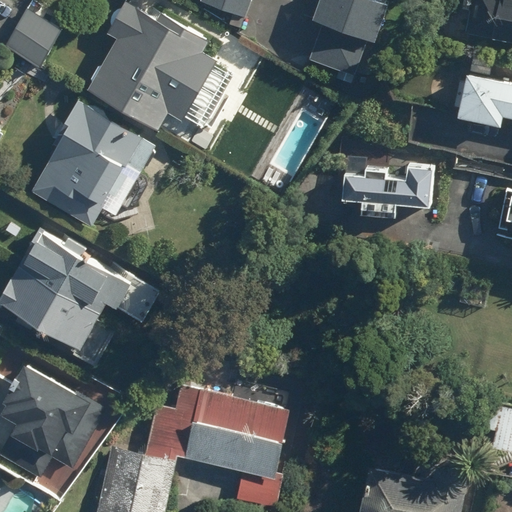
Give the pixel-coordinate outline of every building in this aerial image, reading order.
[(119,36),(90,86),(162,127),(172,109),(186,118),(189,112),(212,126),(235,86),(228,83),(236,70),(221,61),(223,57),(206,47),(213,35),(165,8),(159,18),(127,0),(123,0),(107,29),(119,36)] [(202,0),(202,1),(249,17),(255,0),(202,0)] [(309,0),(305,13),(327,20),(315,60),(358,73),(370,35),(380,38),(392,1),(389,0),(309,0)] [(511,0),(470,0),(466,28),(511,35),(511,0)] [(10,43),(43,63),(65,25),(32,6),(10,43)] [(511,112),(511,79),(472,70),(462,112),(504,122),(507,111),(511,112)] [(85,98),(35,188),(96,223),(106,206),(119,214),(160,141),(85,98)] [(0,144),(8,131),(0,125),(0,144)] [(347,168),(346,196),(366,197),(365,214),(400,216),(401,204),(435,206),(437,164),(412,163),(411,174),(391,173),(391,167),(369,166),(369,170),(347,168)] [(498,235),(511,237),(511,180),(509,180),(498,235)] [(0,298),(0,301),(4,304),(85,347),(111,298),(122,304),(137,276),(90,251),(93,247),(71,235),(66,244),(38,228),(0,298)] [(98,397),(27,358),(13,382),(18,385),(5,408),(21,417),(15,429),(21,433),(8,456),(42,475),(54,454),(58,456),(58,458),(75,468),(105,414),(92,407),(98,397)] [(288,476),(280,475),(293,406),(158,381),(145,449),(179,456),(244,468),(239,498),(282,506),(288,476)] [(511,407),(490,403),(486,426),(501,429),(497,450),(511,452),(511,407)] [(111,443),(97,511),(168,511),(179,456),(145,449),(111,443)] [(360,511),(463,511),(469,488),(447,484),(451,469),(373,453),(360,511)]
